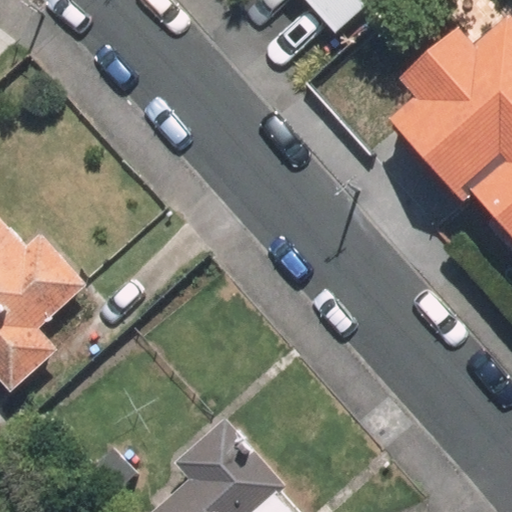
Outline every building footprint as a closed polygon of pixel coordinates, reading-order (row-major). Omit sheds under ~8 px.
[(319,0),(344,26),(371,0),(319,0)] [(503,51),(458,0),(430,0),(380,45),(436,109),(503,51)] [(511,137),(461,184),(511,240),(511,137)] [(0,382),(11,395),(58,354),(37,331),(87,286),(42,237),(27,250),(0,220),(0,382)] [(149,511),(256,511),(286,484),(223,413),(171,460),(188,478),(149,511)] [(113,508),(145,473),(117,447),(85,483),(113,508)]
